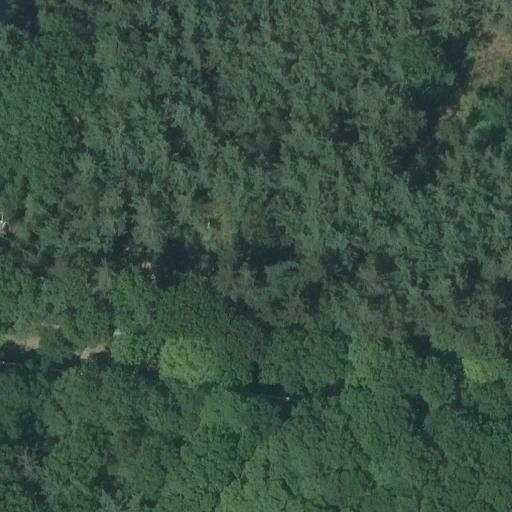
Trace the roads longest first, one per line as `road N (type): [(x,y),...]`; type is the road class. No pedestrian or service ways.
road 1 (primary): [(511,432),(0,365)]
road 2 (track): [(511,300),(363,408)]
road 3 (track): [(236,511),(279,484),(308,447),(319,404)]
